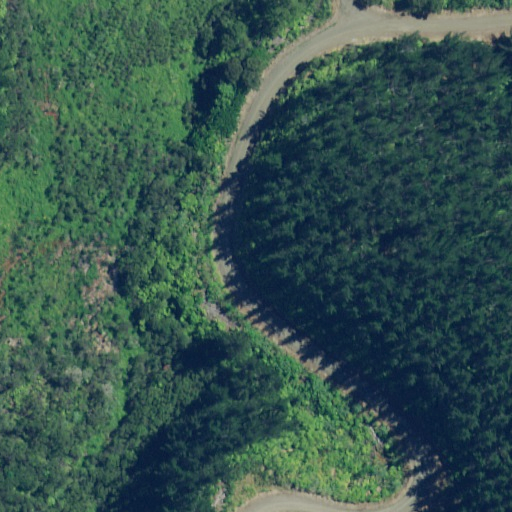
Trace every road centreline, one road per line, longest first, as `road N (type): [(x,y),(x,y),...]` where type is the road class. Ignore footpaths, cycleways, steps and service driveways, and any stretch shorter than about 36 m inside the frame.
road 1 (track): [(359,27),(299,48),(243,139),(223,203),(222,243),(245,283),(329,368),(407,423),(413,478),(387,507),(345,511)]
road 2 (track): [(332,0),(359,27),(511,26)]
